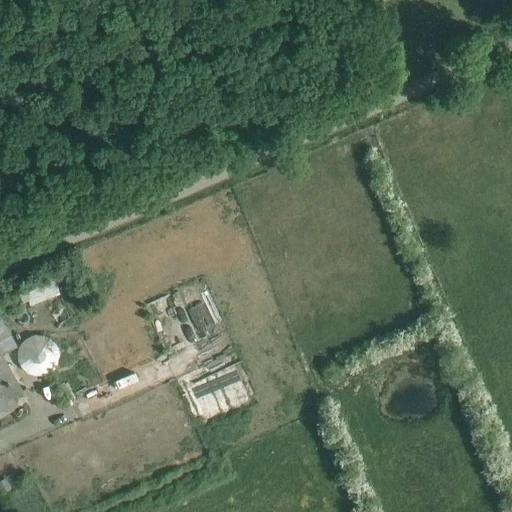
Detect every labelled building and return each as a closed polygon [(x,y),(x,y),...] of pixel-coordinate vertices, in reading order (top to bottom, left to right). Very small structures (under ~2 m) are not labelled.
[(44,282),(21,288),(25,301),(48,295),(44,282)] [(55,355),(44,332),(15,345),(25,369),(55,355)] [(0,415),(18,405),(12,396),(22,390),(0,352),(0,415)] [(80,407),(148,378),(141,363),(74,392),(80,407)] [(10,490),(5,479),(0,481),(0,486),(4,494),(10,490)]
